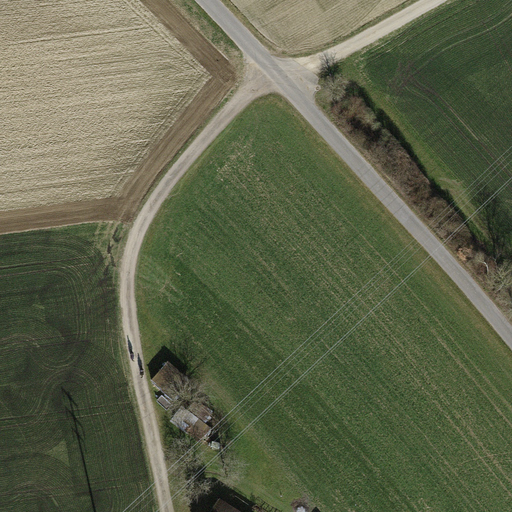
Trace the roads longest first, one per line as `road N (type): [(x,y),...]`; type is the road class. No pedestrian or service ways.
road 1 (track): [(170,511),(136,351),(127,278),(132,252),(157,197),(270,64)]
road 2 (unclassified): [(511,332),(207,0)]
road 3 (track): [(286,82),(433,0)]
